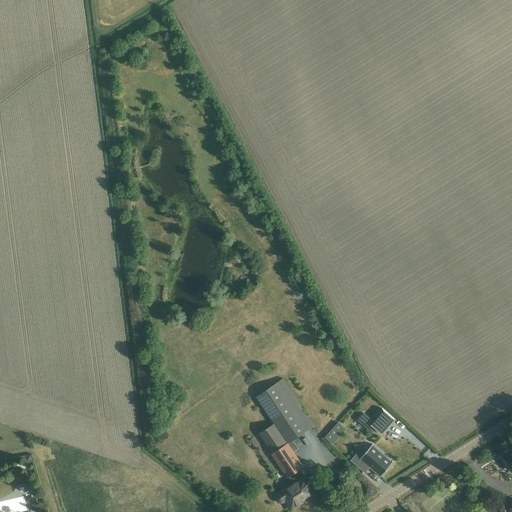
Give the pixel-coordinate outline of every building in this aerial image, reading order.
[(271,454),(288,478),(289,477),(293,474),(304,467),(294,451),(299,449),(293,440),(315,426),(283,378),(256,397),(275,424),(260,434),(273,453),(271,454)] [(364,413),(359,419),(373,432),(376,429),(382,434),(395,419),(382,408),(382,409),(372,420),(364,413)] [(338,422),(325,436),(333,444),(346,429),(338,422)] [(361,450),(352,460),(365,472),(370,467),(380,476),(380,477),(393,462),(393,461),(392,462),(373,445),(373,444),(365,453),(361,450)] [(501,478),(509,472),(500,460),(492,466),(501,478)] [(293,474),(289,477),(293,483),(278,494),(277,496),(277,498),(278,501),(281,502),(283,502),(285,500),(292,510),(304,502),(302,499),(306,497),(307,498),(315,492),(305,476),(298,480),(293,474)]
